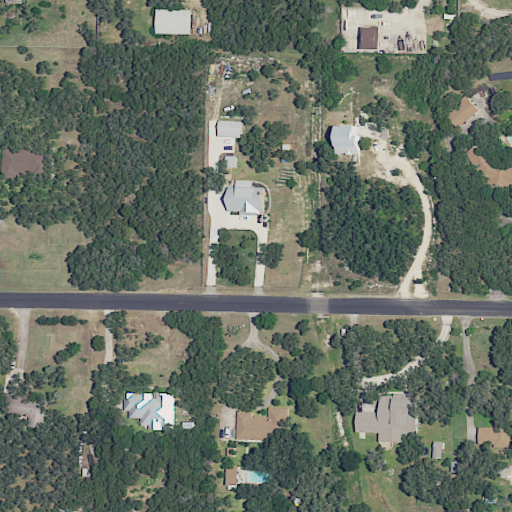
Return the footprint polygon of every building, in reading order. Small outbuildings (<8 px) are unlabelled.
[(156,33),(192,34),(192,9),(157,9),(156,33)] [(379,27),(360,27),(360,48),(379,49),(379,27)] [(448,112),(459,126),(478,110),(467,97),(448,112)] [(218,136),(241,137),(242,121),(218,120),(218,136)] [(336,154),(358,153),(358,125),(336,125),(336,154)] [(511,162),(499,170),(483,142),(466,151),(489,193),(499,188),(502,192),(511,186),(511,162)] [(2,175),(48,175),(49,148),(2,147),(2,175)] [(251,180),(235,180),(235,187),(227,187),(228,212),(264,212),(264,187),(251,187),(251,180)] [(173,394),(154,394),(154,393),(123,393),(123,411),(129,411),(129,418),(140,418),(140,428),(173,428),(173,394)] [(43,429),(47,399),(11,394),(8,414),(29,416),(28,427),(43,429)] [(418,398),(380,397),(379,412),(356,411),(355,432),(379,432),(379,441),(417,441),(418,398)] [(236,439),(286,440),(287,407),(267,407),(267,417),(251,416),(251,411),(237,411),(236,439)] [(509,446),(509,427),(478,427),(477,446),(509,446)] [(432,458),(440,458),(442,442),(434,441),(432,458)] [(226,484),(237,485),(238,466),(226,465),(226,484)]
